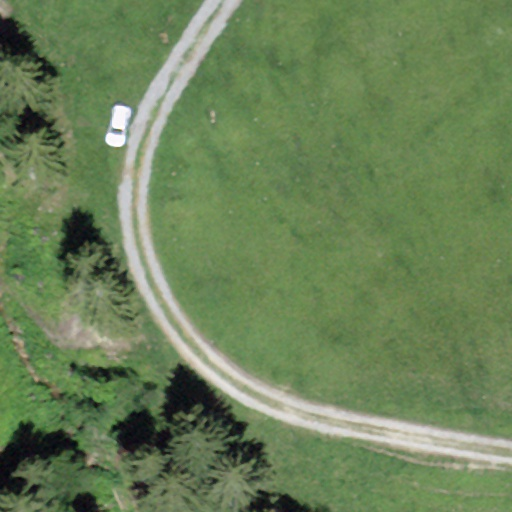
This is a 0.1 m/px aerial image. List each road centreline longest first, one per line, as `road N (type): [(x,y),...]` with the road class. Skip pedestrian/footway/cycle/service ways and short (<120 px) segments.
road 1 (track): [(216,0),(176,63),(125,178),(137,270),(215,377)]
road 2 (track): [(511,451),(322,420),(215,377)]
